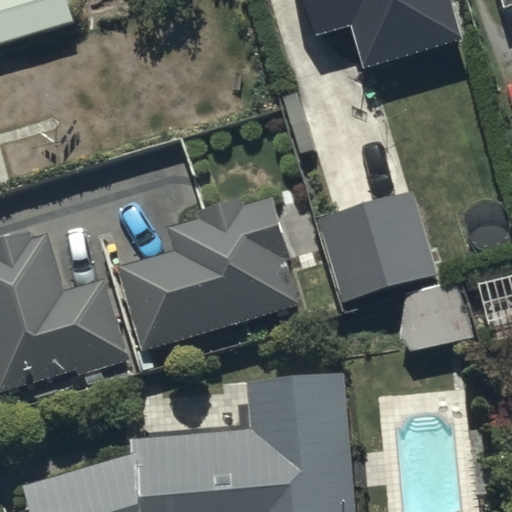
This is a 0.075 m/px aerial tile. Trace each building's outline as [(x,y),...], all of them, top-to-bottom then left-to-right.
[(0,0),(0,44),(74,22),(67,0),(0,0)] [(352,25),(364,64),(461,38),(450,0),(300,0),(310,36),(352,25)] [(414,192),(317,221),(339,305),(439,275),(414,192)] [(118,270),(143,352),(305,303),(273,195),(171,226),(179,251),(118,270)] [(0,393),(77,370),(78,375),(128,359),(103,279),(66,290),(49,237),(35,241),(33,233),(0,243),(0,393)] [(400,340),(411,352),(474,337),(461,281),(407,293),(400,340)] [(139,449),(23,487),(31,511),(359,511),(350,372),(249,381),(254,427),(137,438),(139,449)]
